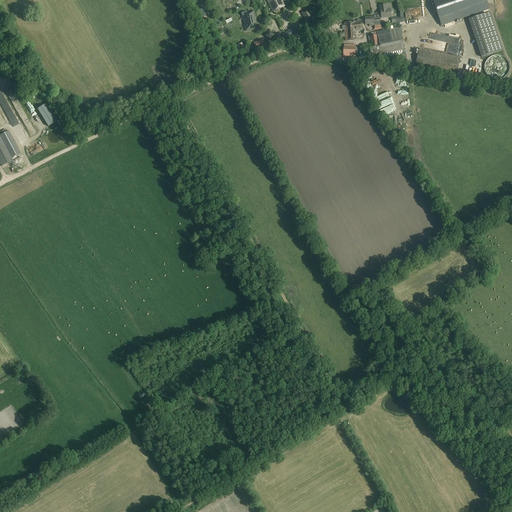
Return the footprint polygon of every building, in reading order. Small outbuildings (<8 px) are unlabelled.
[(267,0),(273,12),(285,6),(281,0),(267,0)] [(432,0),(442,26),(456,21),(456,20),(489,9),(485,0),(432,0)] [(391,9),(391,10),(390,9),(387,9),(386,5),(380,6),(381,10),(380,10),(381,18),(391,17),(391,13),(392,13),(392,12),(392,10),(391,9)] [(207,14),(203,7),(199,10),(202,17),(207,14)] [(314,19),(308,9),(302,13),(308,23),(314,19)] [(246,31),(257,29),(253,11),(242,13),(243,19),(244,19),(245,24),(244,25),(246,31)] [(489,12),(469,19),(482,57),(503,50),(489,12)] [(374,26),(374,24),(373,17),(365,18),(366,24),(369,24),(370,26),(374,26)] [(358,40),(357,31),(362,30),(361,21),(360,20),(358,20),(357,21),(357,22),(344,23),(345,26),(343,27),(344,30),(345,41),(358,40)] [(406,56),(400,27),(377,32),(377,35),(368,37),(370,44),(361,46),(363,55),(371,53),(373,63),(406,56)] [(293,28),(283,35),(286,40),(297,33),(293,28)] [(274,35),(269,32),(266,36),(270,40),(274,35)] [(263,39),(253,43),(255,50),(266,46),(263,39)] [(355,57),(356,48),(344,48),(343,56),(355,57)] [(460,57),(419,49),(415,67),(457,75),(460,57)] [(499,65),(504,61),(502,58),(498,60),(497,59),(495,60),(495,61),(491,65),(493,67),(490,70),(495,76),(506,67),(505,66),(502,69),(499,65)] [(467,62),(468,70),(479,69),(479,66),(480,66),(480,61),(467,62)] [(46,103),(37,109),(48,126),(57,120),(46,103)] [(56,137),(58,136),(54,129),(48,133),(54,142),(58,140),(56,137)] [(20,153),(8,131),(6,132),(2,134),(0,135),(0,163),(1,166),(13,160),(12,157),(20,153)]
